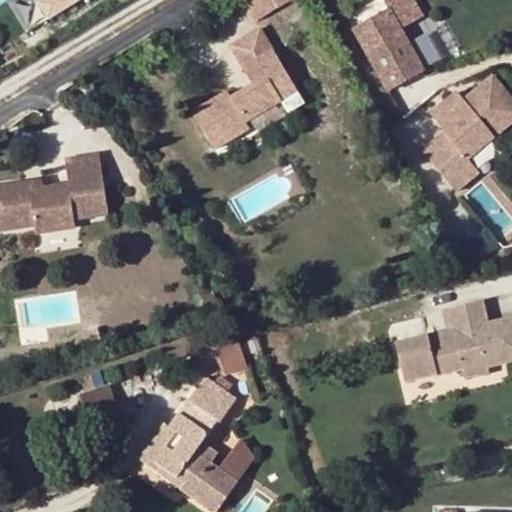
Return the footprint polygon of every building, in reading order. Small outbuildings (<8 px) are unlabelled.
[(424,70),(390,10),(354,31),(388,91),(424,70)] [(283,102),(275,89),(291,80),(261,28),(230,46),(252,85),(231,97),(227,91),(192,113),(215,151),(251,129),(247,123),(283,102)] [(469,159),(511,123),(511,98),(493,76),(464,100),(454,108),(447,100),(431,115),(447,134),(469,159)] [(464,100),(458,92),(447,100),(454,108),(464,100)] [(480,173),(469,159),(447,134),(424,154),(457,193),(480,173)] [(72,200),(106,195),(100,154),(65,159),(69,184),(44,188),(31,189),(29,182),(0,186),(0,231),(34,226),(36,234),(76,228),(72,200)] [(44,188),(43,180),(29,182),(31,189),(44,188)] [(511,361),(511,317),(488,323),(483,301),(448,309),(453,329),(453,331),(462,369),(465,379),(490,373),(489,368),(511,361)] [(462,369),(453,331),(453,329),(429,335),(439,375),(462,369)] [(439,375),(429,335),(396,342),(406,383),(439,375)] [(225,377),(247,370),(237,340),(215,347),(225,377)] [(197,453),(205,442),(219,424),(219,425),(234,404),(237,401),(227,394),(220,389),(226,382),(219,378),(215,385),(211,382),(193,406),(188,402),(169,428),(172,430),(151,458),(181,480),(177,485),(214,511),(218,511),(239,482),(238,482),(219,468),(203,457),(197,453)] [(193,406),(211,382),(205,378),(188,402),(193,406)] [(220,389),(227,394),(232,387),(226,382),(220,389)] [(141,459),(177,485),(181,480),(151,458),(172,430),(169,428),(165,425),(141,459)] [(238,482),(256,458),(242,438),(219,468),(238,482)] [(203,457),(211,447),(205,442),(197,453),(203,457)] [(463,472),(461,463),(446,466),(448,476),(463,472)]
